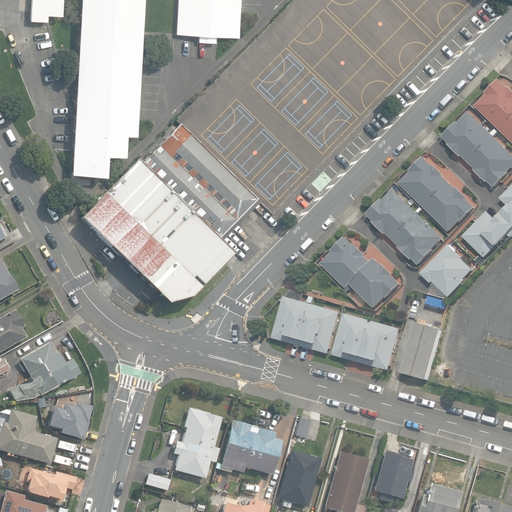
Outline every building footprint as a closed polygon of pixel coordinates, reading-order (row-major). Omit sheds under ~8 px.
[(47,22),(47,16),(61,16),(62,0),(79,0),(70,173),(104,174),(105,154),(124,155),(125,134),(135,134),(142,0),(177,0),(175,34),(198,36),(198,41),(216,42),(216,37),(238,38),(240,0),(30,0),(30,21),(47,22)] [(486,94),(475,106),(511,141),(511,89),(508,86),(507,88),(498,79),(485,93),(486,94)] [(189,104),(174,119),(181,127),(196,112),(189,104)] [(511,166),(511,154),(469,112),(458,123),(457,122),(443,137),(449,143),(447,144),(461,157),(462,156),(475,169),(474,170),(487,182),(488,181),(494,188),(509,172),(508,171),(511,166)] [(177,123),(140,163),(221,242),(258,202),(177,123)] [(411,172),(400,184),(449,232),(460,220),(461,222),(475,207),(466,199),(467,198),(457,187),(455,189),(443,176),(444,175),(433,164),(432,166),(423,157),(410,171),(411,172)] [(138,161),(80,220),(164,303),(188,297),(232,253),(221,242),(140,163),(138,161)] [(511,186),(500,198),(509,207),(496,220),(488,211),(462,237),(485,259),(508,235),(511,238),(511,236),(511,186)] [(443,238),(393,190),(383,201),(381,200),(367,214),(373,220),(372,221),(385,234),(386,233),(399,246),(398,247),(411,260),(412,259),(419,265),(434,249),(432,248),(443,238)] [(350,284),(374,307),(386,296),(387,297),(401,283),(392,275),(393,274),(383,264),(382,265),(374,258),(371,261),(365,256),(367,255),(356,244),(354,245),(345,237),(332,251),(333,252),(322,264),(346,287),(350,284)] [(450,245),(449,244),(420,273),(431,283),(432,282),(430,292),(429,294),(446,299),(448,296),(449,297),(465,280),(464,279),(473,269),(462,258),(463,257),(457,251),(458,250),(451,244),(450,245)] [(0,263),(0,298),(17,289),(9,274),(7,275),(0,263)] [(286,297),(284,296),(272,336),(272,338),(329,354),(329,352),(340,312),(302,301),(304,294),(292,290),(286,297)] [(436,296),(425,294),(421,310),(432,313),(436,296)] [(13,309),(0,316),(0,351),(25,337),(20,328),(23,326),(13,309)] [(333,353),(333,355),(389,371),(390,368),(401,328),(345,313),(333,353)] [(441,329),(415,322),(401,373),(427,380),(441,329)] [(47,342),(18,359),(20,363),(19,364),(23,372),(25,371),(29,377),(7,389),(14,401),(32,398),(38,395),(39,395),(79,372),(71,359),(63,363),(56,351),(55,352),(52,348),(51,348),(47,342)] [(0,373),(9,368),(3,359),(0,360),(0,373)] [(57,433),(83,440),(91,405),(75,401),(73,406),(63,403),(61,408),(51,406),(45,426),(58,429),(57,433)] [(212,446),(220,418),(208,414),(208,413),(201,411),(201,409),(195,408),(195,409),(187,407),(181,427),(184,428),(180,442),(174,441),(170,454),(176,455),(172,470),(203,479),(208,461),(214,463),(218,448),(212,446)] [(1,421),(0,423),(0,450),(48,464),(55,438),(32,432),(34,424),(33,424),(35,416),(9,409),(5,422),(1,421)] [(310,420),(299,417),(294,435),(305,438),(310,420)] [(273,432),(230,420),(219,460),(220,461),(220,463),(216,462),(214,468),(229,472),(230,469),(241,472),(243,467),(270,474),(280,440),(272,437),(273,432)] [(63,447),(58,466),(85,473),(90,454),(63,447)] [(306,507),(320,458),(289,449),(275,499),(282,501),(281,506),(288,508),(290,503),(306,507)] [(400,454),(383,450),(372,491),(379,493),(378,498),(390,502),(392,496),(401,498),(405,481),(409,483),(412,471),(408,470),(411,459),(400,456),(400,454)] [(367,459),(337,451),(322,507),(334,511),(363,511),(366,504),(356,501),(367,459)] [(72,490),(75,477),(54,471),(52,474),(28,468),(24,480),(26,481),(24,488),(26,493),(44,498),(44,496),(59,500),(62,490),(65,491),(66,489),(72,490)] [(169,479),(147,473),(144,484),(166,490),(169,479)] [(425,495),(421,494),(416,511),(455,511),(461,491),(429,482),(425,495)] [(0,511),(49,511),(49,510),(44,509),(45,506),(21,499),(22,495),(3,490),(2,495),(0,494),(0,511)] [(511,511),(511,507),(476,497),(471,511),(511,511)] [(149,510),(148,511),(188,511),(190,507),(159,498),(155,511),(149,510)] [(234,506),(220,502),(217,511),(266,511),(269,505),(260,503),(261,502),(249,499),(247,505),(234,506)]
